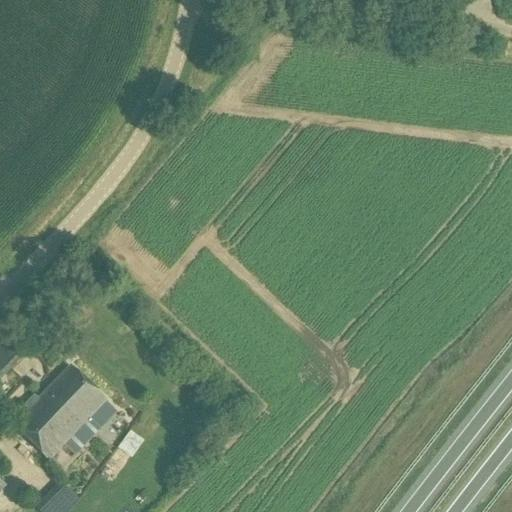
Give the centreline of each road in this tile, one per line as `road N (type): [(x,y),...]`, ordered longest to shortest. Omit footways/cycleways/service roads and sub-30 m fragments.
road 1 (unclassified): [(1,298),(131,154),(157,112),(190,0)]
road 2 (unclassified): [(477,30),(276,0)]
road 3 (trunk): [(511,379),(411,511)]
